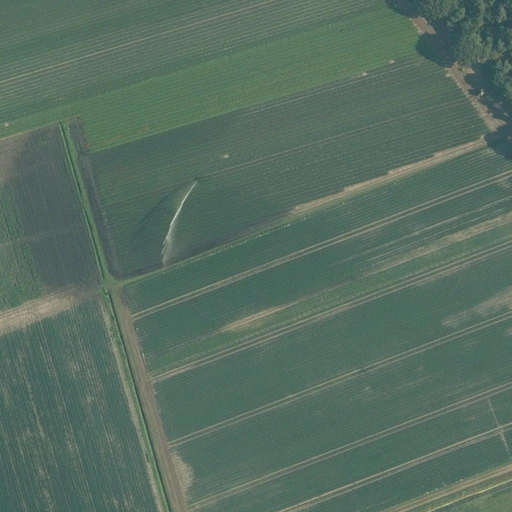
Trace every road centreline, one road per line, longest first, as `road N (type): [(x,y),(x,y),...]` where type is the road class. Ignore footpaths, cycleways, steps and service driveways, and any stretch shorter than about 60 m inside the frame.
road 1 (track): [(416,0),(511,130)]
road 2 (track): [(391,511),(511,464)]
